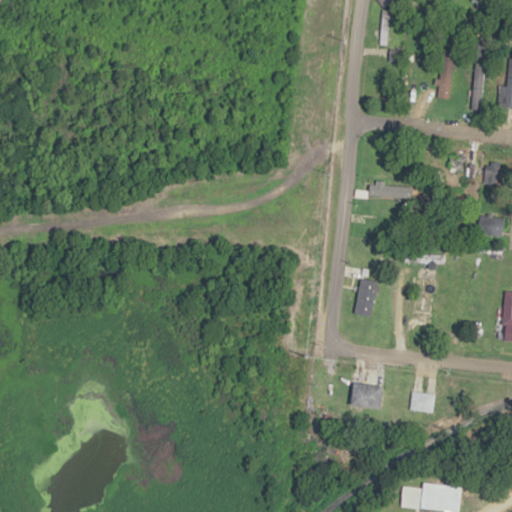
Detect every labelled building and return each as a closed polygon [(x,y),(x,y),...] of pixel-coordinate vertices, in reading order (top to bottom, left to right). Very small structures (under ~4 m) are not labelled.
[(388,45),(388,10),(380,10),(380,45),(388,45)] [(429,44),(418,44),(418,92),(429,92),(429,44)] [(450,52),(440,52),(440,97),(450,97),(450,52)] [(507,86),(497,85),(497,107),(511,107),(511,56),(508,56),(507,86)] [(482,63),(471,62),(470,109),(481,110),(482,63)] [(464,156),(448,155),(447,193),(463,193),(464,156)] [(396,196),(396,183),(369,183),(369,196),(396,196)] [(503,235),(503,217),(478,216),(478,235),(503,235)] [(377,281),(360,278),(353,313),(370,317),(377,281)] [(383,386),(352,383),(350,406),(381,409),(383,386)] [(433,411),(433,393),(411,392),(410,411),(433,411)] [(422,488),(402,486),(400,507),(459,511),(461,486),(422,483),(422,488)]
